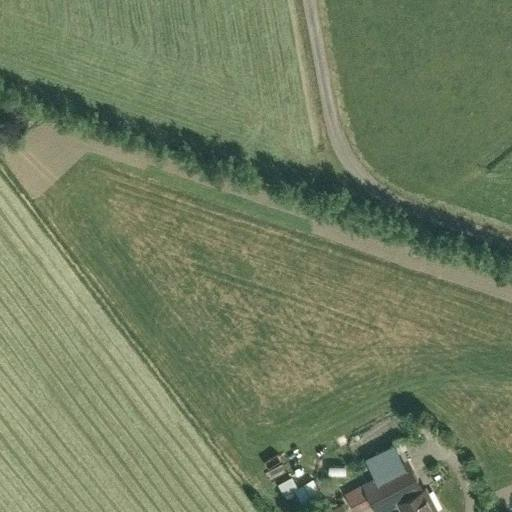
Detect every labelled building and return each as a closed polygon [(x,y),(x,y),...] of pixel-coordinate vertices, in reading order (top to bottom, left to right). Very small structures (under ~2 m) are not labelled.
[(404,511),(437,511),(425,488),(423,489),(409,461),(364,484),(379,511),(380,511),(400,502),(404,511)] [(293,484),(308,477),(303,468),(289,475),(293,484)] [(274,482),(280,493),(292,487),(286,475),(274,482)] [(312,479),(292,484),(296,502),(316,497),(312,479)] [(322,511),(346,511),(348,511),(342,501),(322,511)]
